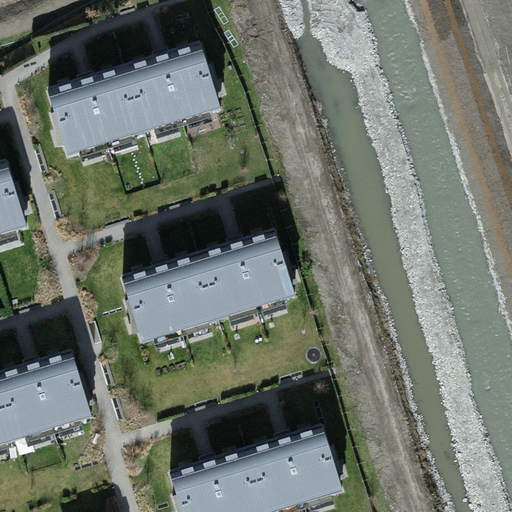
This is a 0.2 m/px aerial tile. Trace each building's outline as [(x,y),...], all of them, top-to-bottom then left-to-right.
[(83,78),(42,90),(62,157),(222,109),(201,42),(160,54),(83,78)] [(0,236),(23,230),(4,163),(0,164),(0,236)] [(161,267),(119,280),(140,346),(296,298),(275,231),(233,244),(161,267)] [(0,372),(0,443),(91,416),(71,351),(29,364),(0,372)] [(208,468),(167,480),(176,511),(271,511),(342,491),(325,433),(285,445),(208,468)]
